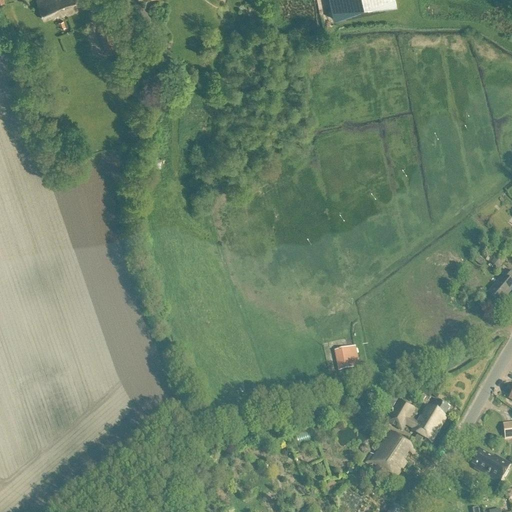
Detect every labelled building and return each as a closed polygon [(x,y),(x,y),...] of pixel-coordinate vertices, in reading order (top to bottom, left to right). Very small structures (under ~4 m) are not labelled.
[(59,18),(85,10),(83,3),(78,4),(77,0),(36,0),(42,19),(58,14),(59,18)] [(395,0),(337,0),(338,3),(331,4),(334,19),(397,6),(395,0)] [(100,33),(106,53),(118,50),(111,29),(100,33)] [(140,39),(140,57),(154,57),(153,39),(140,39)] [(157,158),(156,166),(160,167),(161,165),(165,166),(166,161),(162,160),(162,159),(157,158)] [(505,262),(496,254),(488,263),(493,268),(495,266),(498,269),(505,262)] [(485,262),(476,256),(472,261),(481,267),(485,262)] [(500,306),(511,292),(511,285),(509,283),(511,280),(511,277),(505,271),(501,276),(504,278),(488,295),(500,306)] [(335,354),(338,373),(358,369),(354,350),(335,354)] [(426,399),(420,395),(416,400),(422,404),(426,399)] [(389,398),(384,407),(392,411),(397,402),(389,398)] [(371,458),(365,467),(371,470),(373,469),(395,483),(406,466),(402,464),(407,456),(411,458),(423,439),(432,444),(446,420),(443,419),(448,410),(433,402),(430,408),(426,406),(415,424),(411,421),(416,412),(400,403),(386,426),(402,436),(407,428),(412,431),(411,432),(417,436),(410,449),(390,437),(375,460),(371,458)] [(511,424),(502,425),(504,442),(511,440),(511,424)] [(499,485),(510,466),(498,459),(496,461),(479,452),(471,465),(476,468),(474,471),(499,485)]
